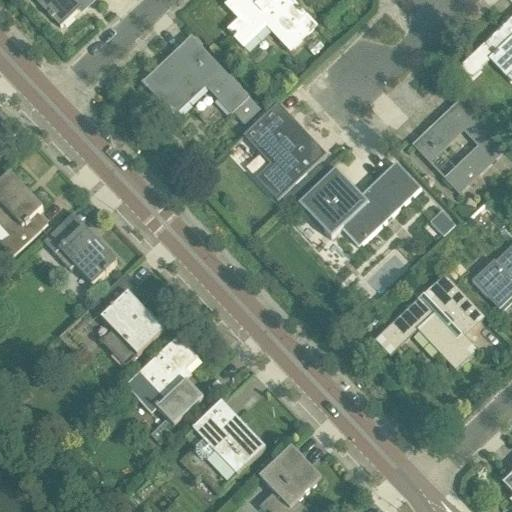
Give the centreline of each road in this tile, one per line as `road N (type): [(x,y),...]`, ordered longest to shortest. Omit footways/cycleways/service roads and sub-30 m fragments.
road 1 (residential): [(415,489),(50,104)]
road 2 (residential): [(50,104),(161,0)]
road 3 (residential): [(440,24),(333,126)]
road 4 (residential): [(415,489),(511,398)]
